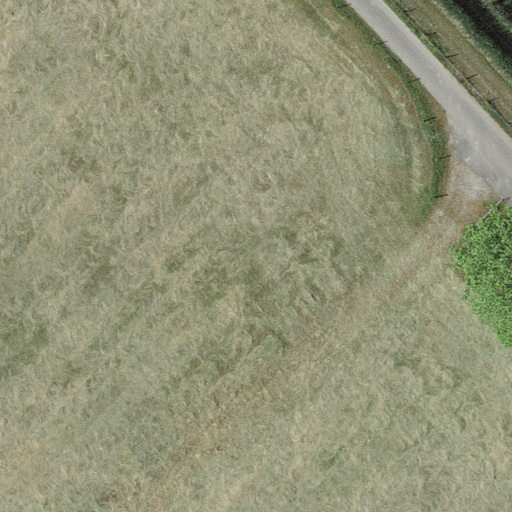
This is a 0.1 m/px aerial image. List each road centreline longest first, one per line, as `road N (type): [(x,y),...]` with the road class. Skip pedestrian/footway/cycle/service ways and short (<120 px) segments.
road 1 (track): [(511,166),(141,511)]
road 2 (track): [(511,157),(363,0)]
